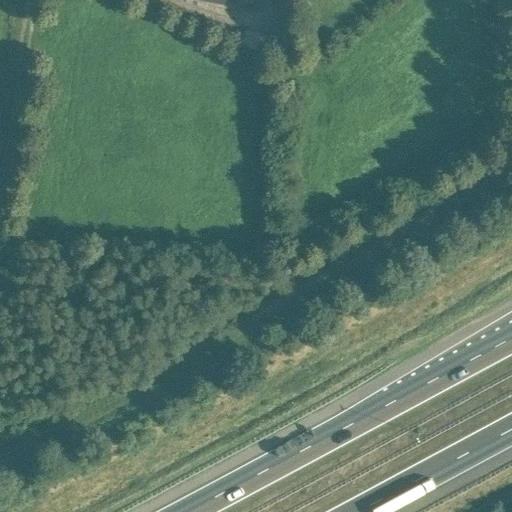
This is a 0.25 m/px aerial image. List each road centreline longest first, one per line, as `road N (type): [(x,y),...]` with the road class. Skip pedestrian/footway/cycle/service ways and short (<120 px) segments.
road 1 (motorway): [(511,337),(190,511)]
road 2 (track): [(0,221),(32,0)]
road 3 (motorway): [(358,511),(511,429)]
